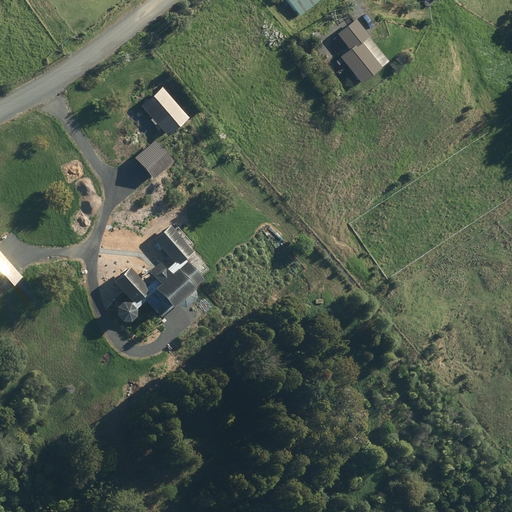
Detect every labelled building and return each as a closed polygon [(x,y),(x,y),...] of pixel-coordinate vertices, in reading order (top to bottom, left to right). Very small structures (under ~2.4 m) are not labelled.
[(317,0),(280,0),(296,18),(317,0)] [(325,42),(341,60),(361,84),(390,59),(353,17),(325,42)] [(190,116),(164,85),(139,107),(165,137),(190,116)] [(174,159),(154,138),(136,155),(156,176),(174,159)] [(193,249),(167,222),(151,238),(171,258),(147,282),(128,263),(111,279),(138,306),(146,299),(161,315),(176,300),(182,307),(198,291),(193,285),(204,274),(186,256),(193,249)] [(0,294),(21,275),(0,250),(0,294)]
